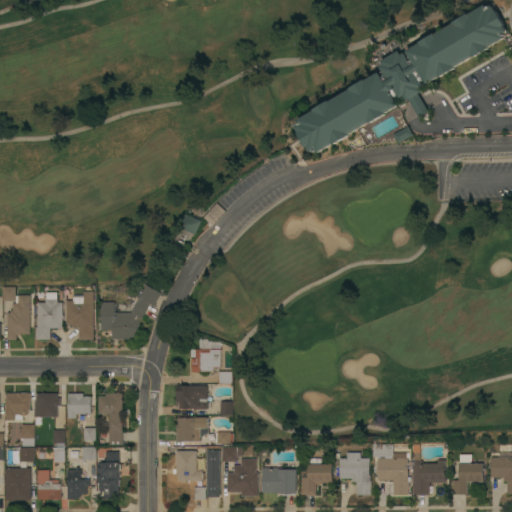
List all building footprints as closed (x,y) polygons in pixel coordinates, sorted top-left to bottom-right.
[(312,151),(311,151),(309,147),(307,145),(303,148),(299,140),(303,138),(300,132),(296,125),(298,124),(299,119),(316,109),(331,100),(331,101),(352,88),(367,79),(382,70),(382,69),(380,66),(384,64),(381,60),(398,50),(399,51),(399,50),(401,53),(404,52),(404,53),(405,52),(410,60),(412,58),(407,50),(484,4),(492,4),(492,5),(493,5),(496,11),(497,10),(506,25),(505,25),(506,27),(507,29),(508,31),(505,33),(505,34),(505,35),(504,36),(505,38),(490,47),(490,48),(475,57),(475,56),(456,67),(456,68),(442,77),(441,76),(427,84),(427,83),(423,82),(423,83),(425,85),(423,87),(422,90),(423,92),(420,94),(430,112),(421,117),(410,99),(403,104),(398,96),(396,97),(400,105),(387,113),(387,114),(372,123),(372,122),(351,135),(336,144),(336,143),(320,153),(319,152),(318,152),(314,151),(313,152),(312,151)] [(400,143),(395,134),(409,126),(414,135),(400,143)] [(202,220),(196,234),(180,227),(186,213),(202,220)] [(143,318),(139,318),(139,339),(113,339),(113,330),(99,330),(100,322),(102,322),(102,302),(115,302),(115,312),(131,312),(139,297),(135,295),(142,282),(162,293),(154,306),(150,304),(143,316),(143,318)] [(31,334),(18,334),(18,340),(8,340),(8,312),(10,312),(10,310),(13,310),(13,303),(16,303),(16,301),(3,301),(3,287),(16,287),(16,295),(31,295),(31,334)] [(67,300),(74,300),(73,297),(84,297),(84,291),(94,291),(94,302),(94,339),(79,339),(79,327),(73,327),(73,324),(67,324),(67,300)] [(38,302),(46,302),(46,292),(58,292),(58,302),(63,302),(63,315),(64,315),(64,319),(63,319),(63,328),(51,328),(51,339),(36,340),(36,326),(38,326),(38,302)] [(222,367),(215,367),(215,372),(192,372),(191,349),(211,349),(222,349),(222,367)] [(233,371),(233,384),(219,384),(219,371),(233,371)] [(208,402),(211,401),(211,409),(196,409),(196,408),(180,409),(180,402),(177,402),(177,395),(178,395),(177,386),(208,385),(208,402)] [(22,393),(22,392),(27,392),(27,393),(31,393),(31,394),(32,394),(32,400),(31,400),(31,411),(29,411),(29,415),(23,415),(23,420),(6,420),(6,397),(7,397),(7,393),(22,393)] [(99,414),(99,396),(106,396),(106,393),(116,393),(116,392),(120,392),(120,393),(123,393),(123,414),(122,414),(122,419),(123,419),(123,445),(109,445),(109,420),(109,416),(110,416),(110,414),(99,414)] [(35,417),(35,410),(35,401),(38,401),(38,399),(37,399),(37,396),(37,393),(58,393),(58,398),(61,398),(61,405),(58,405),(58,417),(35,417)] [(84,393),(84,396),(85,396),(89,396),(91,396),(92,413),(77,413),(77,418),(68,418),(68,393),(84,393)] [(233,401),(233,414),(221,415),(221,401),(233,401)] [(177,441),(177,432),(177,424),(179,424),(179,417),(209,417),(209,428),(200,428),(201,441),(177,441)] [(35,424),(35,446),(23,446),(23,424),(35,424)] [(96,427),(96,441),(84,441),(84,427),(96,427)] [(65,430),(65,443),(54,443),(54,430),(65,430)] [(231,431),(231,439),(233,439),(233,443),(231,443),(231,444),(218,444),(218,442),(216,442),(216,433),(218,433),(218,431),(231,431)] [(393,495),(393,480),(378,480),(377,458),(392,458),(392,456),(373,457),(373,444),(383,444),(393,444),(393,453),(406,453),(407,458),(409,458),(409,495),(393,495)] [(97,446),(97,460),(83,460),(83,446),(97,446)] [(34,447),(35,461),(20,461),(20,447),(34,447)] [(237,461),(223,462),(223,447),(237,447),(237,461)] [(65,450),(65,462),(54,462),(54,450),(65,450)] [(177,451),(197,450),(197,460),(200,460),(200,467),(202,469),(202,471),(203,471),(203,473),(205,473),(205,480),(179,481),(179,475),(177,475),(177,451)] [(208,450),(220,450),(221,497),(208,497),(208,450)] [(113,499),(108,500),(108,498),(102,499),(102,491),(99,491),(99,483),(98,483),(98,456),(106,456),(106,452),(120,451),(120,464),(121,464),(121,470),(120,470),(120,473),(119,473),(119,499),(113,499)] [(339,458),(346,458),(346,452),(361,452),(361,458),(370,458),(370,475),(371,475),(371,495),(356,495),(356,482),(353,482),(353,478),(340,478),(339,458)] [(499,457),(499,452),(511,452),(511,457),(511,494),(508,494),(507,481),(504,481),(504,477),(491,478),(491,457),(499,457)] [(484,482),(468,482),(468,494),(453,494),(453,480),(459,480),(459,463),(460,463),(460,455),(472,455),(472,463),(484,463),(484,482)] [(301,477),(308,477),(308,459),(321,458),(321,464),(333,464),(333,483),(322,483),(322,484),(316,484),(316,495),(302,495),(301,477)] [(258,496),(243,496),(243,495),(242,495),(242,492),(228,492),(228,473),(234,473),(234,465),(241,465),(241,459),(256,459),(256,472),(258,472),(258,496)] [(413,461),(423,461),(423,463),(438,463),(438,459),(446,459),(446,482),(430,483),(430,495),(414,495),(413,461)] [(31,467),(31,500),(5,500),(5,468),(31,467)] [(297,493),(296,493),(296,495),(281,495),(281,493),(262,493),(262,468),(278,468),(278,469),(297,469),(297,493)] [(78,498),(78,499),(68,499),(68,469),(81,469),(81,479),(90,479),(90,486),(87,486),(88,494),(82,494),(82,496),(80,498),(78,498)] [(50,499),(50,500),(38,499),(38,470),(50,470),(50,480),(53,480),(53,479),(59,479),(59,484),(62,484),(61,499),(50,499)] [(206,487),(206,500),(195,500),(195,487),(206,487)]
